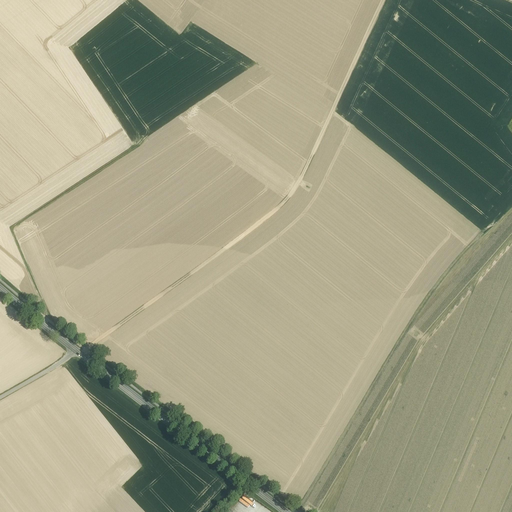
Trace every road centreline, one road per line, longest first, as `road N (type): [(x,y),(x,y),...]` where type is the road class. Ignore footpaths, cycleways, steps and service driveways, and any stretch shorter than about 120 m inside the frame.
road 1 (track): [(383,0),(296,187),(78,351)]
road 2 (secondary): [(283,511),(78,351)]
